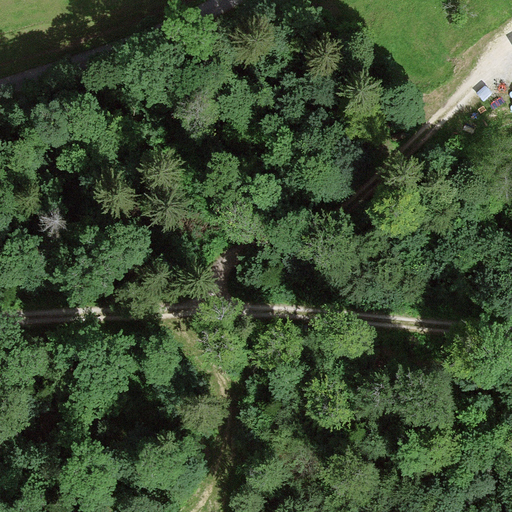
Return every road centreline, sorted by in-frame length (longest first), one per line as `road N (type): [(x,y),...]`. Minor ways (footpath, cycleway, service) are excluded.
road 1 (track): [(511,327),(178,309),(0,318)]
road 2 (track): [(210,310),(219,268),(249,249),(315,231),(440,113)]
road 3 (unclassified): [(0,87),(181,25),(224,0)]
